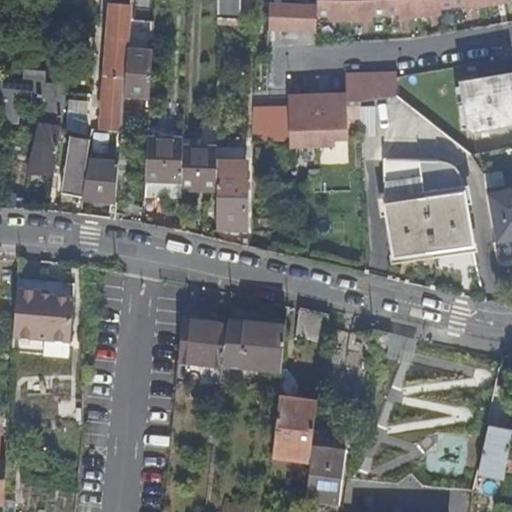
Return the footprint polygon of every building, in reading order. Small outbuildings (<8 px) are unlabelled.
[(69,0),(69,9),(101,13),(101,0),(69,0)] [(217,0),(217,19),(240,19),(240,0),(217,0)] [(280,3),(280,30),(315,31),(315,18),(329,18),(328,0),(317,0),(317,4),(280,3)] [(328,0),(329,18),(340,18),(340,24),(357,23),(356,0),(328,0)] [(356,0),(357,23),(362,22),(363,18),(373,17),(397,15),(408,14),(408,20),(431,16),(430,11),(440,9),(464,5),(473,3),(474,8),(497,4),(496,0),(356,0)] [(269,30),(280,30),(280,3),(270,2),(269,30)] [(121,28),(129,28),(129,20),(130,7),(107,5),(105,39),(120,39),(121,28)] [(127,48),(124,99),(149,100),(153,22),(129,20),(129,28),(127,48)] [(105,126),(122,127),(124,99),(127,48),(110,46),(105,126)] [(347,93),(347,101),(354,101),(360,100),(359,72),(347,73),(347,93)] [(359,72),(360,100),(398,97),(397,79),(397,72),(359,72)] [(511,127),(511,73),(511,72),(459,81),(467,130),(474,134),(511,127)] [(0,85),(0,88),(0,127),(17,128),(19,107),(40,109),(31,174),(54,178),(62,132),(63,105),(65,88),(44,87),(45,76),(23,75),(23,86),(0,85)] [(306,120),(304,146),(321,146),(321,140),(332,140),(331,100),(331,93),(306,94),(306,101),(288,101),(289,120),(306,120)] [(332,140),(335,140),(348,139),(347,101),(331,100),(332,140)] [(360,108),(361,136),(375,135),(375,108),(360,108)] [(302,146),(304,146),(306,120),(289,120),(289,140),(302,140),(302,146)] [(147,136),(145,180),(183,181),(183,145),(184,137),(147,136)] [(82,198),(89,163),(93,142),(73,138),(61,195),(82,198)] [(183,181),(182,190),(217,192),(217,146),(183,145),(183,181)] [(217,192),(217,230),(245,229),(246,161),(232,161),(232,146),(217,146),(217,192)] [(232,161),(246,161),(246,146),(232,146),(232,161)] [(418,256),(432,254),(420,161),(388,160),(388,158),(386,158),(387,203),(392,250),(417,247),(418,256)] [(420,161),(432,254),(447,252),(447,243),(471,240),(463,180),(460,172),(452,165),(443,162),(420,161)] [(82,198),(81,202),(115,205),(118,165),(89,163),(82,198)] [(145,180),(144,195),(182,197),(182,190),(183,181),(145,180)] [(495,242),(511,239),(511,188),(487,193),(495,242)] [(40,293),(16,291),(13,339),(68,344),(73,300),(52,299),(50,299),(50,301),(40,301),(40,293)] [(52,294),(40,293),(40,301),(50,301),(50,299),(52,299),(52,294)] [(325,346),(327,331),(297,324),(296,340),(325,346)] [(373,331),(368,350),(387,353),(392,337),(373,331)] [(222,379),(227,337),(181,332),(178,373),(222,379)] [(279,387),(284,340),(228,334),(227,337),(222,379),(279,387)] [(511,363),(501,365),(500,371),(496,387),(511,390),(511,363)] [(57,401),(57,393),(24,393),(22,424),(24,424),(36,424),(54,425),(54,429),(63,430),(63,418),(78,418),(78,401),(57,401)] [(278,398),(272,458),(310,463),(312,446),(318,403),(278,398)] [(484,503),(499,506),(499,502),(511,433),(486,429),(470,493),(485,495),(484,503)] [(340,449),(312,446),(310,463),(305,498),(338,502),(345,456),(340,449)] [(22,511),(23,494),(8,493),(7,511),(22,511)]
